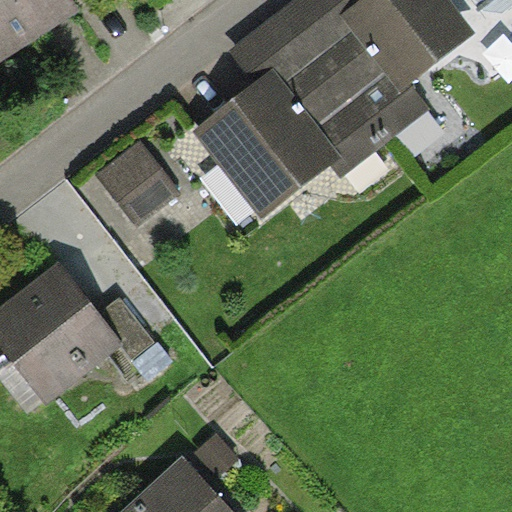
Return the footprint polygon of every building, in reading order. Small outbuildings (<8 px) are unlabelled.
[(0,0),(0,70),(82,20),(69,0),(0,0)] [(448,0),(384,0),(351,23),(401,97),(478,44),(448,0)] [(283,76),(202,137),(266,230),(348,167),(283,76)] [(152,154),(107,186),(139,232),(184,200),(152,154)] [(64,276),(0,321),(0,345),(51,418),(127,364),(64,276)] [(227,511),(186,468),(138,511),(227,511)]
